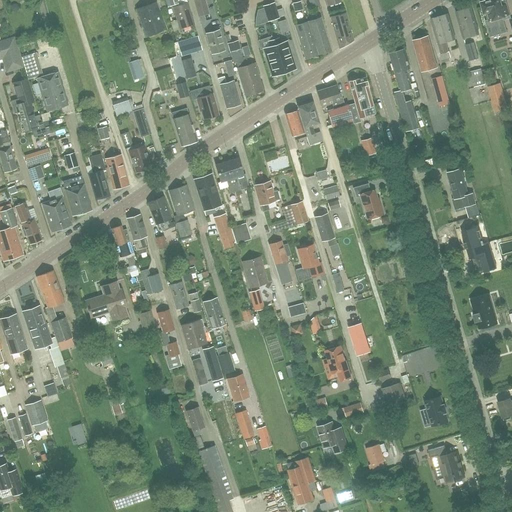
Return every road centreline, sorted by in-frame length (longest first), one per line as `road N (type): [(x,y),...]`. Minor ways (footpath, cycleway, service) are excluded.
road 1 (unclassified): [(503,511),(369,42)]
road 2 (secondary): [(0,289),(369,42)]
